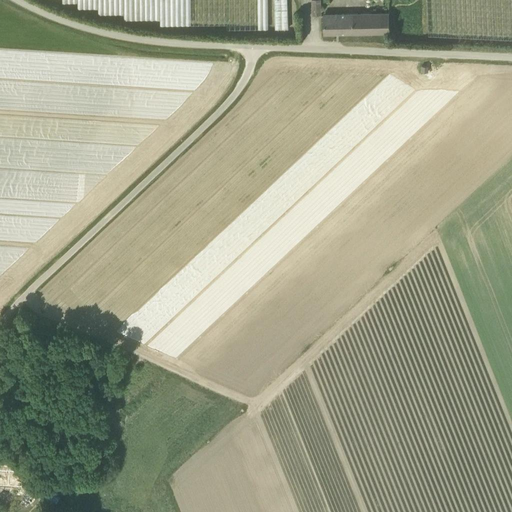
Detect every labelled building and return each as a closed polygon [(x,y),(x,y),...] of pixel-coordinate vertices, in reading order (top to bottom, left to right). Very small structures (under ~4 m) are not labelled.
[(62,0),(77,2),(76,7),(162,21),(176,24),(178,19),(173,17),(177,9),(169,5),(171,0),(62,0)] [(269,27),(268,0),(251,0),(252,28),(269,27)] [(288,28),(287,0),(275,0),(275,28),(288,28)] [(321,15),(319,0),(312,0),(311,0),(312,16),(321,15)] [(324,33),(389,32),(389,12),(324,14),(324,33)] [(0,474),(0,489),(29,491),(30,476),(0,474)] [(39,492),(51,504),(59,496),(46,484),(39,492)]
